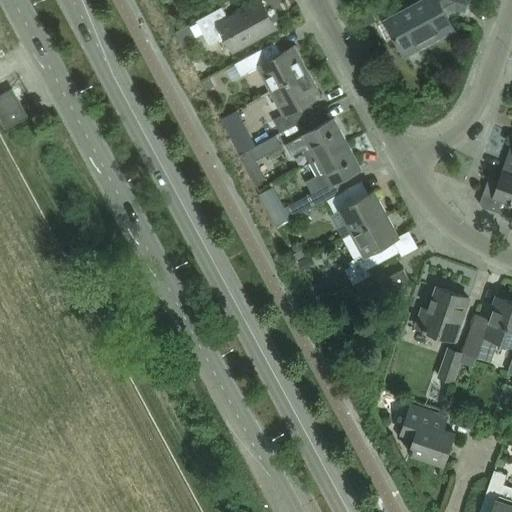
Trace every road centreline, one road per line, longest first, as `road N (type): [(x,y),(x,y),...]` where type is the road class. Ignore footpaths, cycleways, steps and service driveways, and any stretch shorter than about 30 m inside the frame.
road 1 (tertiary): [(20,0),(297,511)]
road 2 (tertiary): [(341,511),(67,0)]
road 3 (residential): [(409,170),(316,0)]
road 4 (residential): [(511,11),(480,99),(409,170)]
road 5 (residential): [(511,261),(438,214),(409,170)]
